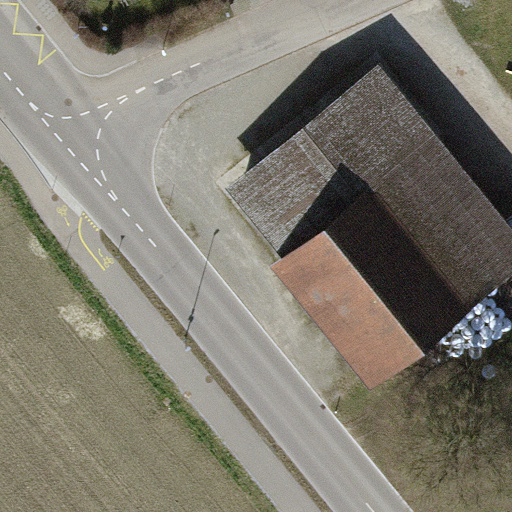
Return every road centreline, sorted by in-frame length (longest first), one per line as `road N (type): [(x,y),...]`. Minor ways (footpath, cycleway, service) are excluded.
road 1 (tertiary): [(63,139),(376,511)]
road 2 (residential): [(63,139),(130,94),(360,0)]
